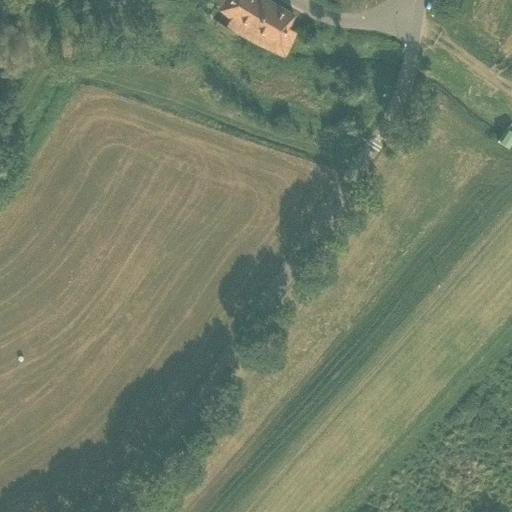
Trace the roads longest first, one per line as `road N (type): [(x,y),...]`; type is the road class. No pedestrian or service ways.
road 1 (unclassified): [(90,511),(180,431),(358,166),(401,89),(413,28)]
road 2 (track): [(511,211),(242,511)]
road 3 (unclassified): [(413,28),(342,22),(293,0)]
